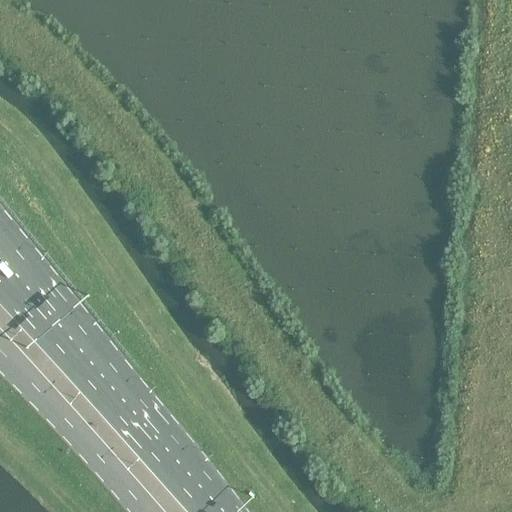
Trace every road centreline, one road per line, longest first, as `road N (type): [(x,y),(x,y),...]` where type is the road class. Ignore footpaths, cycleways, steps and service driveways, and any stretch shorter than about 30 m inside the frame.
road 1 (primary): [(225,511),(0,256)]
road 2 (primary): [(0,351),(146,511)]
